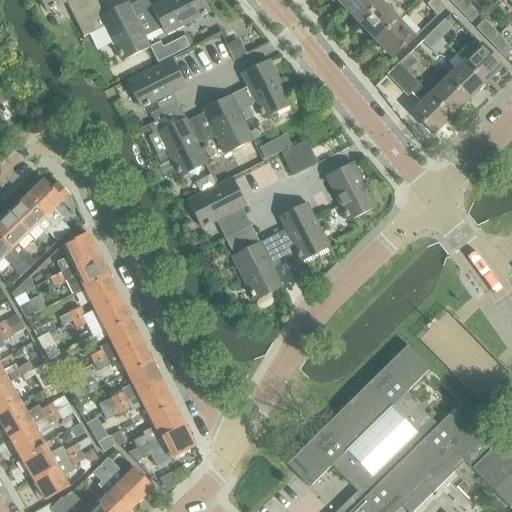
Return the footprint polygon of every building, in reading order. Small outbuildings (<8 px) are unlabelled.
[(38,0),(45,13),(65,3),(73,19),(94,8),(89,0),(38,0)] [(146,0),(143,0),(128,8),(130,11),(143,38),(161,30),(164,35),(208,13),(202,0),(166,0),(150,8),(146,0)] [(345,11),(358,25),(380,4),(376,0),(348,0),(341,7),(345,11)] [(358,25),(374,42),(396,21),(404,13),(390,0),(383,0),(380,4),(358,25)] [(436,16),(444,8),(436,0),(431,0),(426,5),(436,16)] [(447,0),(455,8),(463,0),(447,0)] [(480,16),(464,0),(463,0),(455,8),(471,25),(480,16)] [(94,8),(73,19),(82,37),(103,27),(121,62),(148,48),(143,38),(130,11),(128,8),(126,4),(102,16),(98,18),(94,8)] [(475,28),(489,44),(498,36),(483,20),(475,28)] [(413,39),(396,21),(374,42),(391,60),(413,39)] [(443,21),(432,32),(439,40),(450,29),(443,21)] [(429,50),(439,40),(432,32),(422,42),(429,50)] [(511,50),(498,36),(489,44),(503,58),(511,50)] [(184,38),(178,41),(183,51),(189,48),(184,38)] [(239,40),(226,46),(234,62),(247,56),(239,40)] [(464,48),(455,56),(483,85),(501,67),(480,45),(470,54),(464,48)] [(409,55),(398,65),(420,88),(427,81),(412,66),(416,62),(409,55)] [(455,69),(445,79),(466,101),(483,85),(455,56),(449,62),(455,69)] [(170,59),(125,81),(139,109),(154,101),(159,110),(150,115),(155,123),(180,111),(173,98),(169,100),(167,95),(171,93),(184,86),(171,59),(170,59)] [(290,106),(287,100),(268,61),(240,75),(262,119),(287,107),(290,106)] [(420,88),(398,65),(387,76),(405,94),(409,91),(420,103),(410,113),(431,135),(449,118),(428,96),(420,88)] [(445,79),(428,96),(449,118),(466,101),(445,79)] [(225,156),(252,142),(230,97),(202,110),(225,156)] [(152,135),(148,138),(157,156),(166,151),(179,178),(206,165),(198,148),(186,124),(186,123),(184,119),(180,111),(155,123),(148,127),(150,131),(152,135)] [(148,127),(138,132),(140,136),(150,131),(148,127)] [(306,142),(280,154),(292,177),(317,165),(306,142)] [(346,223),(375,208),(352,164),(324,178),(346,223)] [(199,229),(244,207),(230,179),(185,202),(199,229)] [(45,182),(26,199),(63,237),(68,232),(58,222),(62,218),(55,210),(62,203),(64,205),(71,198),(59,185),(53,190),(45,182)] [(26,199),(9,216),(28,235),(37,227),(44,235),(49,235),(57,243),(63,237),(26,199)] [(276,217),(287,239),(299,261),(326,247),(304,203),(287,211),(276,217)] [(9,216),(0,224),(0,240),(28,271),(35,265),(26,256),(17,246),(28,236),(28,235),(9,216)] [(47,272),(50,279),(98,255),(87,234),(63,247),(69,258),(56,265),(57,266),(47,272)] [(20,279),(28,271),(0,240),(0,261),(2,260),(20,279)] [(252,303),(279,289),(257,244),(229,258),(252,303)] [(72,297),(85,291),(109,278),(98,255),(50,279),(54,286),(64,281),(72,297)] [(288,282),(284,274),(278,276),(282,285),(288,282)] [(30,278),(11,296),(13,299),(35,289),(30,278)] [(85,291),(95,311),(120,299),(109,278),(85,291)] [(95,311),(106,333),(130,320),(120,299),(95,311)] [(63,328),(73,323),(83,318),(79,309),(58,319),(63,328)] [(0,335),(9,331),(21,324),(16,316),(0,325),(0,335)] [(86,323),(83,318),(73,323),(76,329),(86,323)] [(91,356),(96,365),(141,342),(130,320),(106,333),(111,342),(100,347),(102,351),(91,356)] [(52,323),(32,332),(36,340),(48,334),(56,331),(52,323)] [(0,335),(0,349),(5,346),(2,342),(12,336),(9,331),(0,335)] [(122,364),(127,375),(152,363),(141,342),(96,365),(98,371),(109,365),(111,369),(122,364)] [(42,352),(48,362),(60,356),(54,346),(42,352)] [(408,511),(414,511),(464,463),(456,454),(480,430),(485,426),(462,403),(437,427),(405,394),(430,369),(407,347),(287,466),(309,488),(331,466),(340,475),(343,472),(361,489),(337,511),(397,511),(403,506),(408,511)] [(0,389),(9,385),(21,378),(22,377),(31,372),(32,371),(28,363),(18,369),(15,364),(2,372),(0,368),(0,389)] [(99,406),(103,414),(162,384),(152,363),(127,375),(132,385),(121,391),(123,394),(99,406)] [(22,377),(21,378),(24,383),(34,377),(31,372),(22,377)] [(143,407),(148,417),(173,405),(162,384),(103,414),(92,420),(95,426),(130,409),(132,412),(143,407)] [(0,389),(0,417),(21,405),(9,385),(0,389)] [(63,398),(51,405),(55,412),(68,405),(63,398)] [(0,417),(0,424),(8,439),(55,412),(51,405),(41,410),(39,406),(25,413),(21,405),(0,417)] [(133,442),(137,450),(183,426),(173,405),(148,417),(154,428),(143,433),(145,436),(133,442)] [(8,439),(20,460),(44,446),(39,437),(52,430),(49,425),(59,419),(55,412),(8,439)] [(183,426),(137,450),(128,455),(136,463),(164,449),(170,460),(194,448),(183,426)] [(102,430),(92,435),(97,444),(108,439),(102,430)] [(495,446),(480,430),(456,454),(464,463),(511,511),(511,454),(500,442),(495,446)] [(108,439),(97,444),(103,454),(114,447),(110,438),(108,439)] [(20,460),(32,481),(79,454),(75,446),(65,452),(62,447),(49,455),(44,446),(20,460)] [(83,461),(79,454),(32,481),(44,502),(68,488),(62,479),(76,471),(73,466),(83,461)] [(107,458),(97,469),(133,506),(152,487),(133,468),(125,476),(107,458)] [(106,494),(97,503),(105,511),(126,511),(133,506),(97,469),(92,474),(100,482),(97,485),(106,494)] [(74,511),(105,511),(97,503),(91,509),(82,500),(79,504),(70,495),(63,502),(72,511),(73,510),(74,511)] [(71,511),(72,511),(63,502),(53,511),(71,511)]
